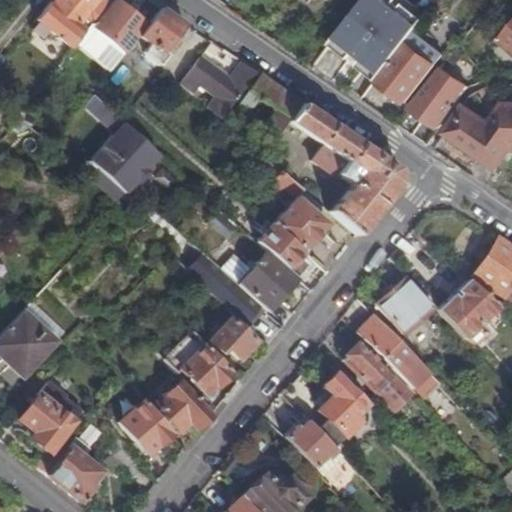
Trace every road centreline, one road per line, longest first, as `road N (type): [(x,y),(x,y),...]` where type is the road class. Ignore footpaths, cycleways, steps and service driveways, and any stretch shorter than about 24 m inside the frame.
road 1 (residential): [(157,511),(432,178)]
road 2 (residential): [(188,0),(384,135),(432,178)]
